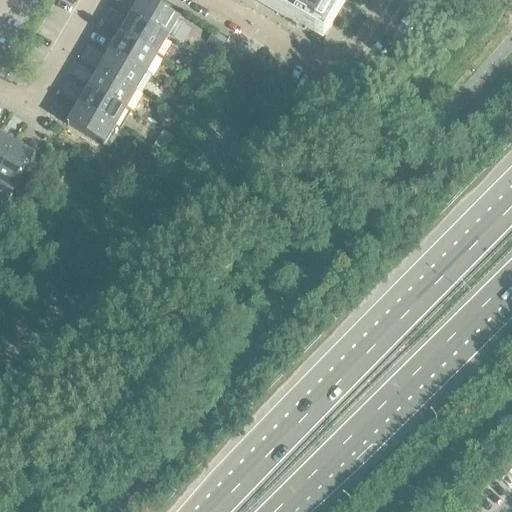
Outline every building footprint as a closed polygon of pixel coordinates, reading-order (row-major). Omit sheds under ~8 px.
[(126,15),(130,17),(167,39),(178,20),(144,0),(139,0),(137,5),(133,3),(126,15)] [(262,0),(320,33),(338,0),(262,0)] [(119,36),(156,57),(167,39),(130,17),(126,23),(122,21),(116,33),(119,35),(119,36)] [(145,76),(156,57),(119,36),(116,41),(112,39),(105,51),(109,53),(108,53),(145,76)] [(94,69),(98,71),(135,93),(145,76),(108,53),(105,59),(101,57),(94,69)] [(125,111),(135,93),(98,71),(95,77),(91,75),(84,87),(88,89),(125,111)] [(73,105),(77,107),(114,129),(125,111),(88,89),(84,95),(80,93),(73,105)] [(114,129),(77,107),(73,113),(70,111),(63,123),(104,147),(114,129)] [(0,170),(15,146),(9,142),(11,138),(0,131),(0,170)] [(17,142),(15,146),(0,170),(0,187),(12,194),(34,157),(27,153),(29,149),(17,142)]
